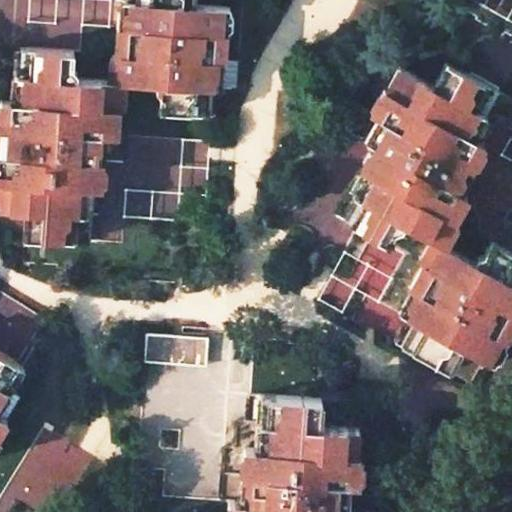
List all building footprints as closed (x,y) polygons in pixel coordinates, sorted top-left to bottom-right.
[(0,205),(27,207),(25,235),(66,236),(67,228),(73,220),(75,191),(80,186),(89,187),(102,187),(103,160),(93,160),(93,153),(89,149),(89,138),(93,136),(105,136),(119,136),(120,111),(125,106),(126,82),(157,84),(156,89),(161,97),(160,112),(202,114),(202,99),(207,95),(208,87),(212,87),(213,79),(207,72),(208,63),(211,61),(221,62),(223,62),(225,38),(228,38),(229,6),(182,3),(181,0),(129,0),(129,9),(134,12),(134,19),(133,25),(122,25),(120,50),(113,56),(112,78),(81,77),(81,71),(75,65),(77,49),(36,46),(35,58),(30,65),(29,73),(21,73),(16,72),(14,99),(1,99),(0,118),(0,124),(13,125),(12,137),(11,152),(0,151),(0,205)] [(36,46),(23,45),(21,73),(29,73),(30,65),(35,58),(36,46)] [(438,366),(453,344),(490,365),(505,340),(511,328),(511,314),(507,311),(511,301),(511,252),(492,240),(485,253),(478,255),(475,261),(446,244),(457,228),(456,219),(468,196),(460,191),(453,186),(450,179),(455,173),(461,170),(465,163),(457,157),(461,151),(470,135),(474,137),(488,114),(477,107),(481,101),(479,92),(485,83),(447,60),(434,81),(400,63),(387,87),(383,85),(371,108),(380,114),(387,118),(389,124),(378,144),(375,142),(362,166),(365,168),(375,175),(376,181),(366,200),(367,203),(362,211),(364,215),(357,227),(386,244),(394,229),(402,227),(405,221),(432,237),(421,258),(422,262),(409,287),(412,289),(401,312),(409,317),(415,320),(412,326),(414,333),(408,347),(438,366)] [(202,99),(202,114),(212,114),(215,87),(219,87),(221,62),(211,61),(208,63),(207,72),(213,79),(212,87),(208,87),(207,95),(202,99)] [(488,114),(500,91),(485,83),(479,92),(481,101),(477,107),(488,114)] [(387,118),(380,114),(366,137),(375,142),(378,144),(389,124),(387,118)] [(0,124),(0,151),(11,152),(12,137),(13,125),(0,124)] [(474,167),(486,144),(474,137),(470,135),(461,151),(457,157),(465,163),(474,167)] [(103,160),(105,136),(93,136),(89,138),(89,149),(93,153),(93,160),(103,160)] [(453,186),(460,191),(474,167),(465,163),(461,170),(455,173),(450,179),(453,186)] [(375,175),(365,168),(352,192),(357,195),(366,200),(376,181),(375,175)] [(87,237),(89,187),(80,186),(75,191),(73,220),(67,228),(66,236),(87,237)] [(366,200),(357,195),(344,220),(357,227),(364,215),(362,211),(367,203),(366,200)] [(415,320),(409,317),(396,341),(408,347),(414,333),(412,326),(415,320)] [(203,334),(157,330),(147,336),(146,351),(152,358),(202,360),(207,356),(208,340),(203,334)] [(0,427),(8,416),(0,411),(0,379),(5,373),(3,364),(10,355),(0,349),(0,427)] [(0,399),(23,364),(10,355),(3,364),(5,373),(0,379),(0,399)] [(258,417),(255,443),(265,444),(270,438),(272,410),(276,404),(277,392),(260,391),(258,417)] [(333,511),(334,505),(331,505),(332,478),(345,479),(355,480),(358,454),(354,454),(356,426),(319,423),(320,394),(277,392),(276,404),(272,410),(270,438),(265,444),(255,443),(244,442),(243,470),(251,471),(251,479),(257,483),(257,491),(251,496),(241,495),(229,494),(227,511),(333,511)] [(251,471),(243,470),(241,495),(251,496),(257,491),(257,483),(251,479),(251,471)] [(343,505),(345,479),(332,478),(331,505),(334,505),(343,505)]
